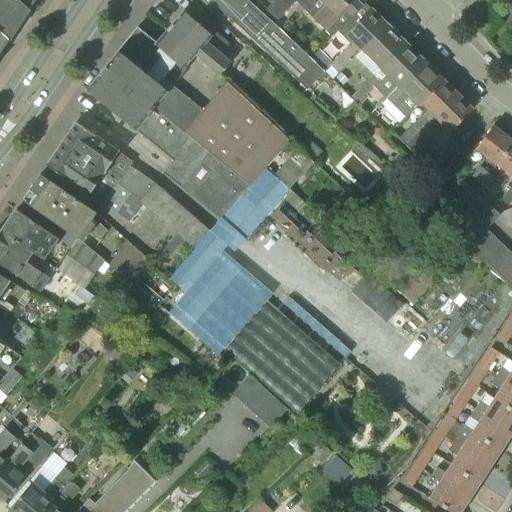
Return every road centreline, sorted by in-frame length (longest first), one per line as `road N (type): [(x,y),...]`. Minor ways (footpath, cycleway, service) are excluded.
road 1 (tertiary): [(0,139),(28,116),(109,0)]
road 2 (tertiary): [(82,0),(11,101),(0,137)]
road 3 (residential): [(511,100),(425,14)]
